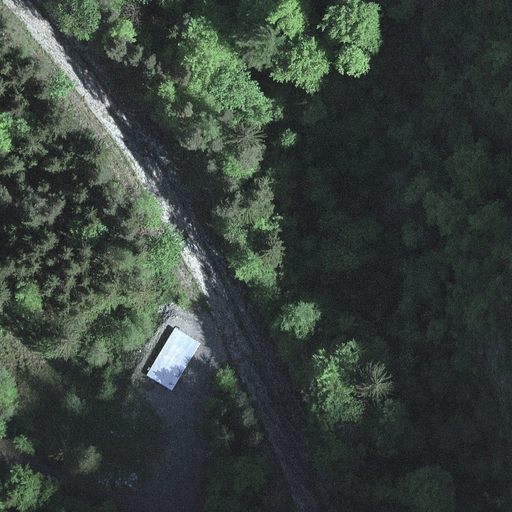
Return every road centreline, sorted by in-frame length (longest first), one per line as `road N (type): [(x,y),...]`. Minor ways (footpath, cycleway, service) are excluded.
road 1 (track): [(162,511),(204,341),(148,225),(55,79),(0,13)]
road 2 (track): [(235,0),(267,224)]
road 3 (track): [(0,460),(159,511)]
